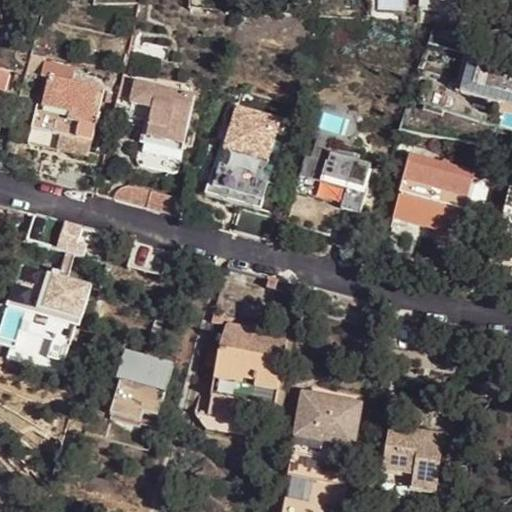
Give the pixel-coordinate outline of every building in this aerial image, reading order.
[(465,8),(429,1),(428,0),(420,0),(419,10),(464,17),(465,8)] [(467,0),(465,8),(464,17),(469,19),(472,0),(467,0)] [(511,95),(475,86),(484,50),(473,47),(461,93),(511,106),(511,95)] [(511,56),(484,50),(475,86),(511,95),(511,56)] [(73,83),(75,69),(45,63),(42,77),(49,80),(42,108),(38,107),(32,131),(61,137),(57,152),(89,159),(104,90),(73,83)] [(10,76),(0,72),(0,91),(6,93),(10,76)] [(125,100),(131,80),(124,79),(119,98),(125,100)] [(195,96),(138,84),(130,117),(150,122),(144,154),(182,162),(195,96)] [(61,137),(32,131),(29,145),(57,152),(61,137)] [(373,177),(326,163),(334,138),(332,137),(319,133),(311,159),(307,158),(288,224),(329,236),(327,241),(351,247),(366,197),(373,177)] [(279,150),(223,136),(213,171),(269,186),(279,150)] [(476,172),(411,154),(393,219),(438,230),(435,239),(455,244),(463,210),(466,211),(476,172)] [(96,194),(100,178),(59,168),(55,184),(96,194)] [(378,179),(373,177),(366,197),(372,199),(378,179)] [(151,191),(131,186),(125,186),(121,188),(118,191),(115,194),(115,196),(114,199),(147,208),(151,191)] [(178,199),(151,191),(147,208),(173,216),(178,199)] [(61,222),(30,214),(27,230),(59,236),(61,222)] [(438,230),(393,219),(389,233),(408,238),(433,244),(435,239),(438,230)] [(408,238),(389,233),(383,259),(403,264),(408,238)] [(279,282),(268,279),(265,288),(276,292),(279,282)] [(224,302),(218,300),(215,312),(212,323),(223,326),(226,314),(220,313),(224,302)] [(77,321),(29,307),(23,333),(54,341),(48,359),(65,364),(71,346),(77,321)] [(276,407),(288,335),(227,325),(214,383),(212,396),(271,406),(276,407)] [(54,341),(23,333),(16,331),(8,359),(71,377),(79,348),(71,346),(65,364),(48,359),(54,341)] [(173,367),(128,355),(112,414),(115,414),(154,426),(161,428),(167,408),(163,407),(173,367)] [(208,415),(212,396),(200,394),(195,412),(208,415)] [(361,404),(301,395),(283,511),(313,511),(318,483),(349,488),(361,404)] [(271,406),(212,396),(208,415),(268,425),(271,406)] [(372,511),(433,511),(446,415),(386,407),(372,511)] [(268,425),(208,415),(195,412),(206,429),(266,438),(268,425)]
